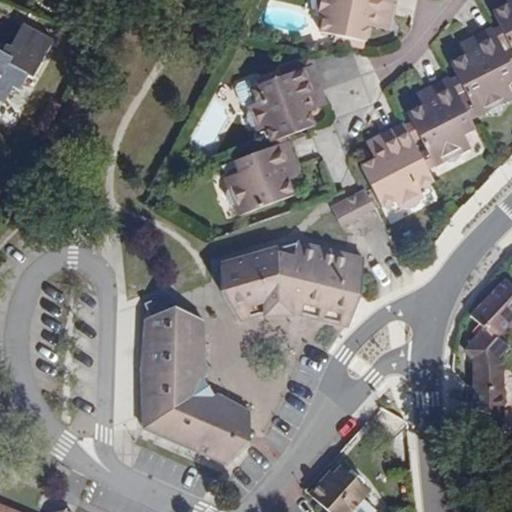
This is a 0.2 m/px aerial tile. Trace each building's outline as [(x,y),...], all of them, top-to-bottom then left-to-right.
[(389,18),(392,0),(310,0),(311,1),(311,5),(314,10),(314,14),(322,16),(320,31),(365,40),(368,29),(371,14),(389,18)] [(511,2),(507,5),(493,13),(498,23),(506,37),(511,47),(511,49),(511,2)] [(386,32),(389,18),(371,14),(368,29),(386,32)] [(506,37),(498,23),(491,26),(499,40),(506,37)] [(34,79),(55,41),(23,24),(11,46),(6,44),(1,52),(0,51),(0,102),(4,104),(13,88),(20,92),(29,76),(34,79)] [(499,40),(491,26),(467,39),(473,50),(464,54),(450,62),(478,115),(488,110),(492,111),(499,111),(502,107),(504,102),(511,97),(511,92),(507,83),(511,79),(511,66),(504,50),(499,40)] [(473,50),(467,39),(459,44),(464,54),(473,50)] [(312,66),(309,59),(294,64),(297,71),(312,66)] [(304,97),(321,91),(312,66),(297,71),(294,64),(280,69),(283,77),(258,86),(252,88),(257,102),(248,105),(249,111),(247,113),(247,121),(250,125),(255,126),(257,131),(266,127),(271,141),(286,136),(309,128),(314,125),(309,111),(304,97)] [(257,102),(252,88),(258,86),(255,78),(238,85),(236,90),(242,104),(248,105),(257,102)] [(474,127),(449,78),(426,90),(432,101),(423,106),(408,114),(411,120),(417,133),(423,144),(434,166),(443,161),(449,162),(455,161),(459,158),(461,152),(470,147),(463,134),(474,127)] [(432,101),(426,90),(417,94),(423,106),(432,101)] [(326,104),(321,91),(304,97),(309,111),(326,104)] [(417,133),(411,120),(404,123),(410,137),(417,133)] [(410,137),(404,123),(378,137),(387,153),(374,160),(360,167),(376,197),(389,189),(393,198),(396,196),(405,197),(409,196),(412,192),(414,188),(417,186),(413,177),(427,170),(416,148),(410,137)] [(288,142),(286,136),(271,141),(273,147),(288,142)] [(387,153),(378,137),(365,143),(374,160),(387,153)] [(288,180),(284,170),(297,165),(288,142),(273,147),(237,161),(241,171),(226,177),(230,187),(227,191),(227,198),(231,203),(236,205),(240,216),(294,195),(288,180)] [(434,166),(423,144),(416,148),(427,170),(434,166)] [(301,175),(297,165),(284,170),(288,180),(301,175)] [(374,208),(365,190),(347,199),(357,218),(374,208)] [(357,218),(347,199),(331,208),(340,226),(357,218)] [(362,291),(364,260),(295,242),(220,265),(224,289),(237,317),(276,306),(349,323),(362,291)] [(497,360),(509,347),(497,338),(511,321),(511,284),(506,279),(470,316),(477,324),(471,330),(474,334),(462,349),(470,355),(469,358),(476,410),(509,424),(501,365),(497,360)] [(225,463),(250,444),(250,411),(219,392),(215,395),(204,377),(207,375),(206,351),(203,320),(174,307),(146,318),(144,428),(225,463)] [(375,511),(377,510),(366,500),(372,493),(365,486),(367,482),(353,469),(349,473),(343,467),(314,497),(330,511),(375,511)] [(382,511),(415,511),(412,471),(379,473),(382,511)]
